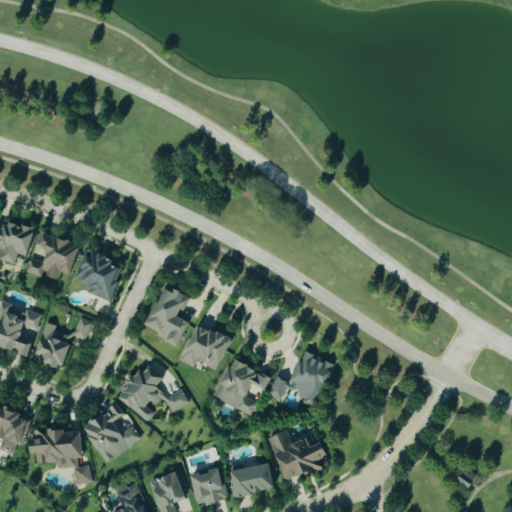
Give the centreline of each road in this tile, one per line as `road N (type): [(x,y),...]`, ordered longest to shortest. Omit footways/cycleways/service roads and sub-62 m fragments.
road 1 (secondary): [(0,145),(212,231),(511,410)]
road 2 (secondary): [(478,327),(218,132),(109,76),(0,40)]
road 3 (residential): [(271,333),(253,305),(211,279),(0,189)]
road 4 (tertiary): [(478,327),(395,454),(365,483),(312,511)]
road 5 (residential): [(0,375),(64,399),(92,391),(158,252)]
